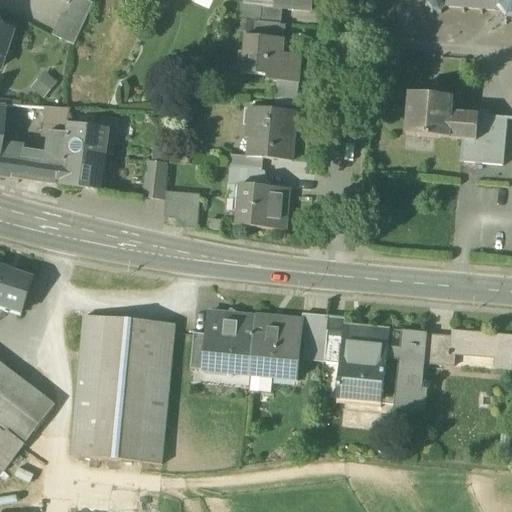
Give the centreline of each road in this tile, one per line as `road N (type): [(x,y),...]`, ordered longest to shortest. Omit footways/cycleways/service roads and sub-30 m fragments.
road 1 (tertiary): [(0,219),(176,259),(331,278)]
road 2 (residential): [(352,46),(331,278)]
road 3 (tertiary): [(331,278),(511,294)]
road 4 (unclassified): [(511,57),(352,46)]
